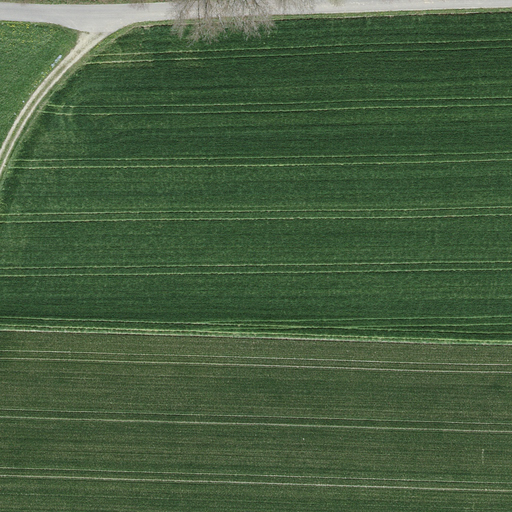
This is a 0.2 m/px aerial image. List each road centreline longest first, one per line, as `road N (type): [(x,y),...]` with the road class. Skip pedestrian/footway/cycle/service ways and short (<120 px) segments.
road 1 (unclassified): [(0,11),(109,19),(511,3)]
road 2 (track): [(0,163),(28,108),(109,19)]
